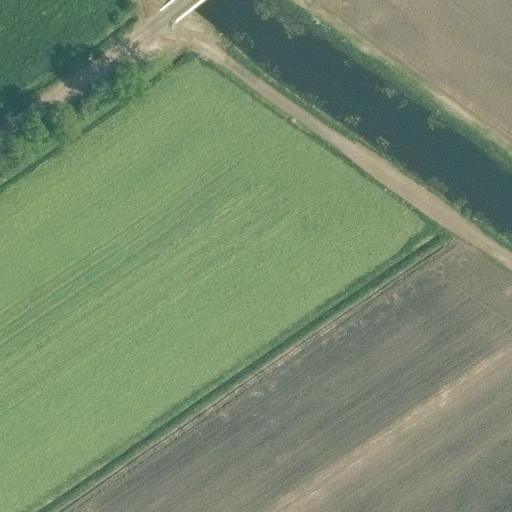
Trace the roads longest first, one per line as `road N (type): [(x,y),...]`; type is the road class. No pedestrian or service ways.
road 1 (track): [(146,0),(273,102),(511,263)]
road 2 (unclassified): [(0,134),(190,0)]
